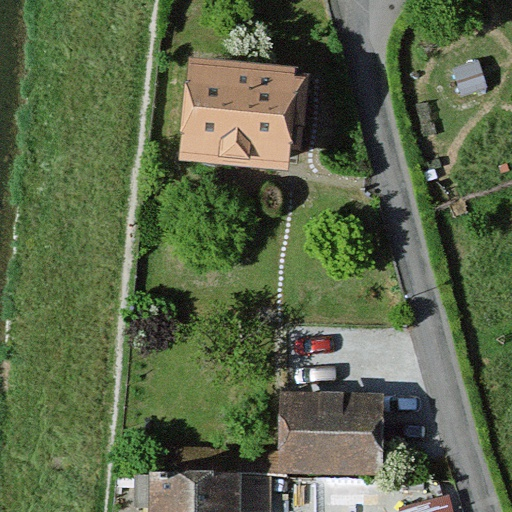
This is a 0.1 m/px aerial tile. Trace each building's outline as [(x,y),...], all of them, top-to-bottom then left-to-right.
[(455,74),(462,98),(486,90),(478,66),(455,74)] [(293,83),(193,72),(182,176),(290,188),(293,158),(303,159),(310,93),(292,91),(293,83)] [(380,404),(282,401),(280,475),(378,478),(380,404)] [(230,511),(231,484),(124,482),(123,511),(230,511)] [(448,511),(445,501),(403,511),(448,511)]
